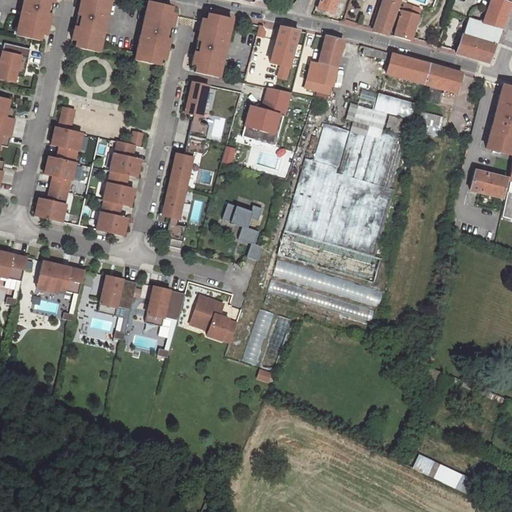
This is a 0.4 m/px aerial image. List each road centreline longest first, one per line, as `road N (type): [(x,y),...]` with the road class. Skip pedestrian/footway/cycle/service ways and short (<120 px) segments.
road 1 (residential): [(191,0),(134,253)]
road 2 (residential): [(68,0),(18,225)]
road 3 (unclassified): [(296,20),(498,72)]
